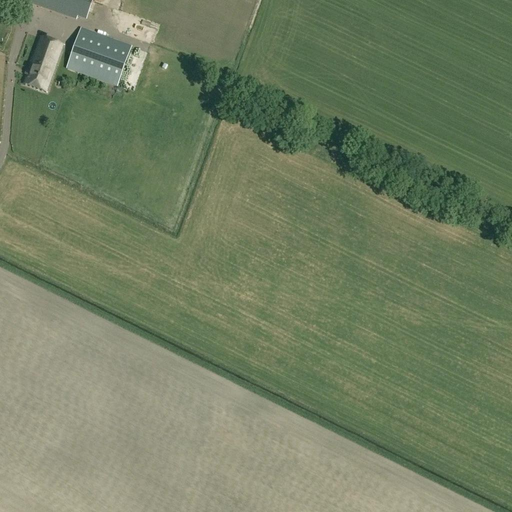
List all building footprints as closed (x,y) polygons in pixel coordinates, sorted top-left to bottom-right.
[(23,0),(24,0),(75,19),(76,16),(84,19),(90,0),(23,0)] [(92,20),(101,22),(104,11),(95,9),(92,20)] [(130,48),(81,30),(67,69),(116,87),(130,48)] [(46,94),(63,47),(39,38),(22,85),(46,94)] [(131,88),(136,91),(141,84),(136,81),(131,88)]
